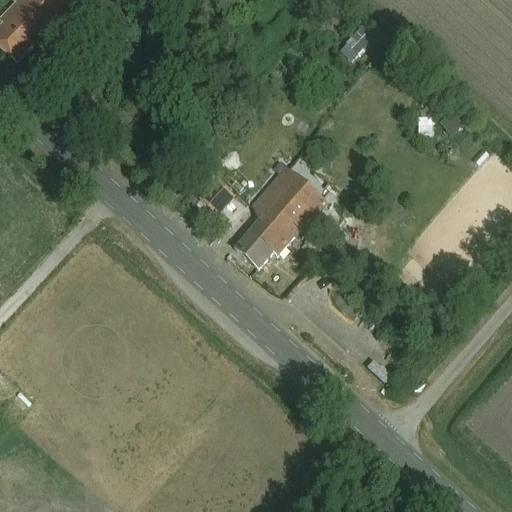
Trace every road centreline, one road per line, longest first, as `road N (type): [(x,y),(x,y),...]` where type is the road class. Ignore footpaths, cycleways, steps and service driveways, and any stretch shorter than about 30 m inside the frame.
road 1 (secondary): [(388,447),(0,93)]
road 2 (unclassified): [(388,447),(511,307)]
